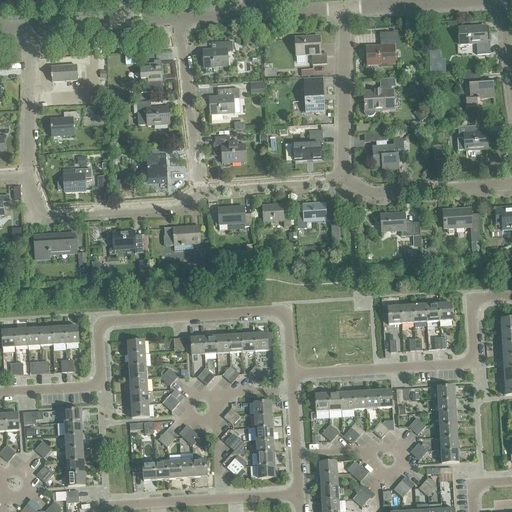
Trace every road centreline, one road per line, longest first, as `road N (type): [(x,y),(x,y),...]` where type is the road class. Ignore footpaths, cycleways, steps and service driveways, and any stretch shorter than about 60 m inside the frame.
road 1 (residential): [(0,391),(91,386),(100,376),(99,330),(108,323),(273,310),(288,324),(291,373)]
road 2 (residential): [(291,373),(470,364),(470,309),(479,297),(511,295)]
road 3 (residential): [(28,174),(41,206),(58,212),(168,205),(198,187)]
road 4 (residential): [(343,179),(377,194),(511,189)]
road 5 (residential): [(343,179),(341,10)]
road 6 (residential): [(198,187),(175,21)]
road 7 (residential): [(198,187),(343,179)]
road 8 (residential): [(32,30),(28,174)]
road 9 (unclassified): [(375,8),(500,0)]
